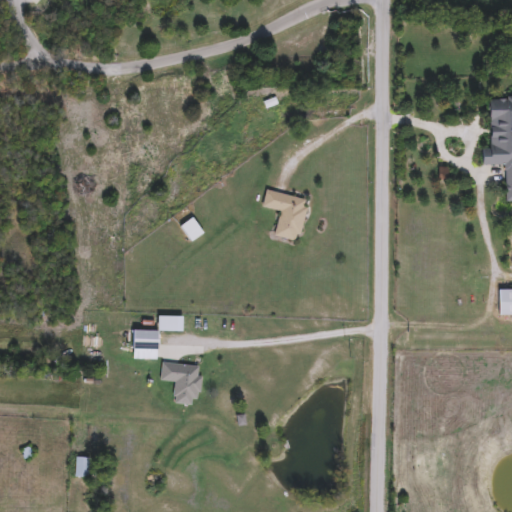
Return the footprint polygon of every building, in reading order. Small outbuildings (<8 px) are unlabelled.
[(511,99),(511,203),(506,203),(505,166),(482,166),(482,149),(491,149),(490,100),(511,99)] [(308,201),(299,243),(275,237),(280,213),(262,209),(266,192),(308,201)] [(203,235),(191,243),(181,227),(193,219),(203,235)] [(511,291),(511,316),(499,316),(499,291),(511,291)] [(157,351),(132,351),(132,332),(157,332),(157,351)] [(173,404),(175,384),(160,382),(163,363),(201,368),(196,407),(173,404)] [(75,478),(75,458),(89,458),(89,478),(75,478)]
